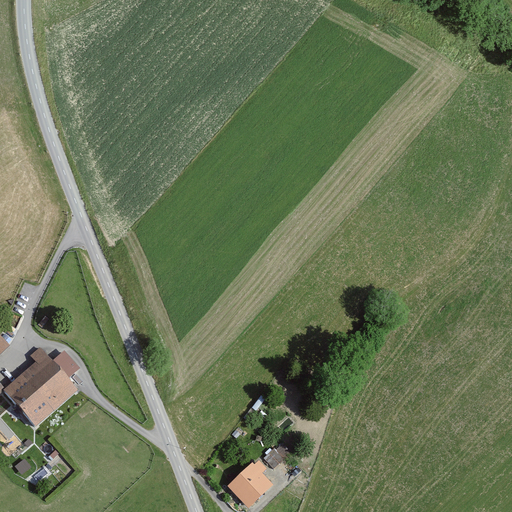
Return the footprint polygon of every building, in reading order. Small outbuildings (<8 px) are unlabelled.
[(0,332),(0,350),(9,342),(0,332)] [(34,358),(3,385),(36,425),(78,388),(39,342),(28,351),(34,358)] [(272,438),(258,452),(271,464),(285,450),(272,438)] [(23,471),(30,464),(24,459),(17,466),(23,471)] [(251,461),(226,484),(248,507),(272,484),(251,461)]
